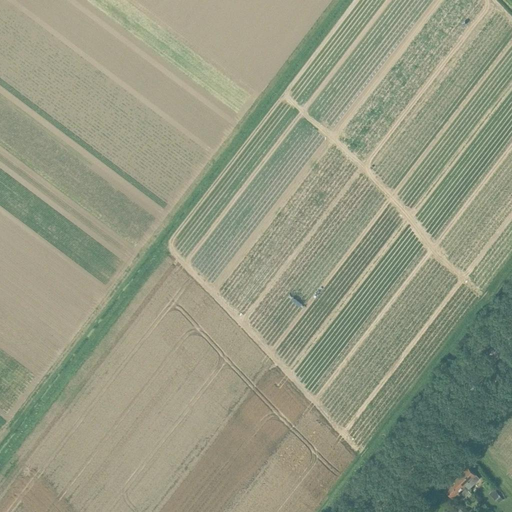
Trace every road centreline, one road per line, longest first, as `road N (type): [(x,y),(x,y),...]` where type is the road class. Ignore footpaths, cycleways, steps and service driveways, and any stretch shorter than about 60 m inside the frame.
road 1 (secondary): [(371,511),(504,340)]
road 2 (residential): [(401,511),(498,373),(504,340)]
